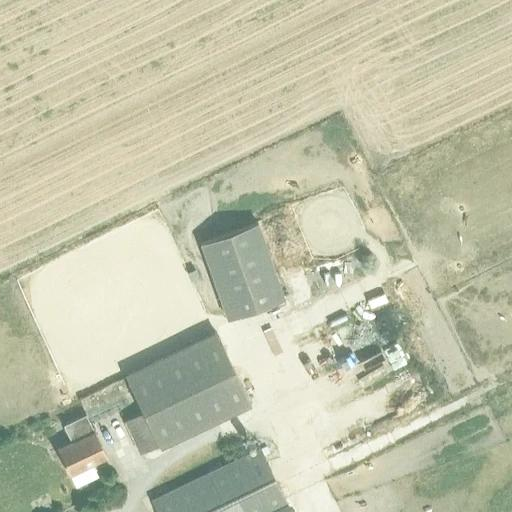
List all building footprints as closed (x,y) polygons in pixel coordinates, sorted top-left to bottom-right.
[(201,242),(228,318),(285,298),(258,222),(201,242)] [(362,305),(368,318),(383,311),(377,298),(362,305)] [(357,371),(407,350),(395,321),(351,340),(348,333),(337,338),(342,350),(347,347),(357,371)] [(126,375),(143,411),(125,420),(140,453),(159,444),(160,447),(251,404),(216,331),(126,375)] [(58,448),(70,473),(107,456),(94,430),(86,414),(64,424),(72,441),(58,448)] [(341,440),(345,451),(362,445),(358,434),(341,440)] [(322,450),(326,460),(343,453),(339,443),(322,450)] [(291,511),(287,503),(260,448),(152,500),(157,511),(291,511)]
